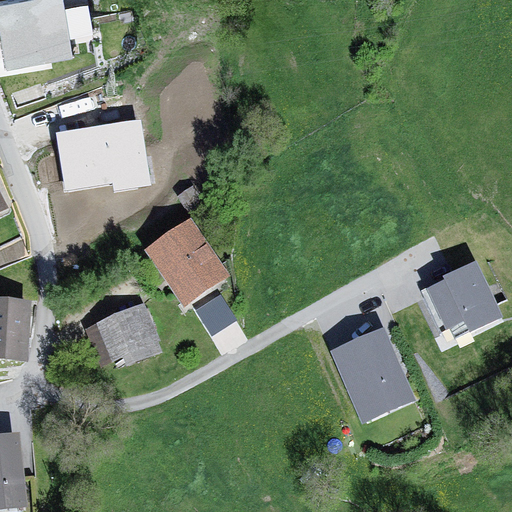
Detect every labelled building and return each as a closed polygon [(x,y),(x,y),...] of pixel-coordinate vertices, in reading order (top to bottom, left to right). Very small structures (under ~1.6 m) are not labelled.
[(61,0),(24,0),(0,4),(0,19),(8,65),(71,55),(61,0)] [(140,120),(57,133),(66,194),(149,181),(140,120)] [(193,187),(178,196),(187,212),(202,203),(193,187)] [(225,273),(194,226),(150,255),(181,301),(225,273)] [(474,279),(424,300),(445,348),(494,326),(474,279)] [(224,301),(199,315),(218,349),(243,335),(224,301)] [(23,307),(0,306),(0,366),(21,367),(23,307)] [(152,352),(133,309),(79,332),(98,375),(152,352)] [(380,345),(329,366),(354,427),(405,406),(380,345)] [(11,440),(0,441),(0,510),(20,507),(11,440)]
